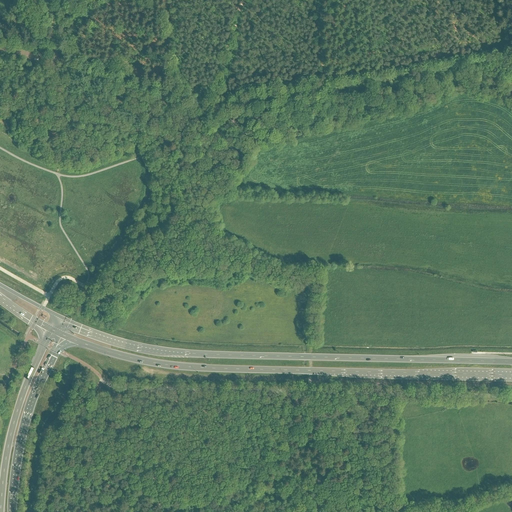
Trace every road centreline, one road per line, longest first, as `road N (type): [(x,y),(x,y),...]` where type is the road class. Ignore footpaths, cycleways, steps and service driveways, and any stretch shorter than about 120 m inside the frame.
road 1 (primary): [(511,361),(156,350),(61,319)]
road 2 (primary): [(64,335),(182,366),(511,375)]
road 3 (unclassified): [(102,379),(115,387),(511,396)]
road 4 (primary): [(51,331),(13,423),(0,509)]
road 5 (primary): [(12,511),(29,412),(64,335)]
road 6 (track): [(40,511),(43,476),(102,379)]
